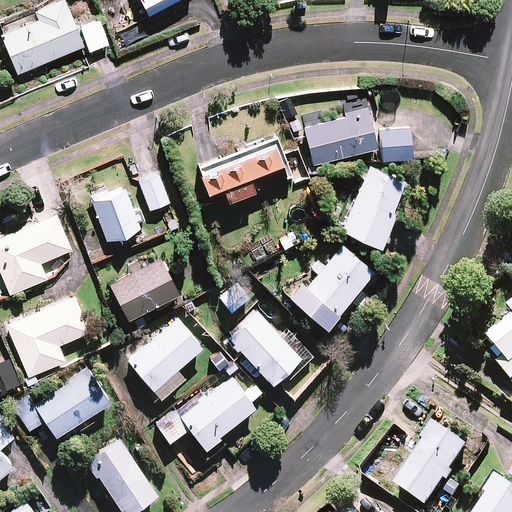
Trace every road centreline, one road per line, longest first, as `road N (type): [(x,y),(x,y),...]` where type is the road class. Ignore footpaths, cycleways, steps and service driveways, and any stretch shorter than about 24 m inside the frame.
road 1 (residential): [(0,156),(206,72),(274,53),(414,45),(511,60)]
road 2 (residential): [(398,345),(461,242),(511,77)]
road 3 (residential): [(239,511),(322,438),(398,345)]
road 4 (residential): [(398,345),(511,420)]
